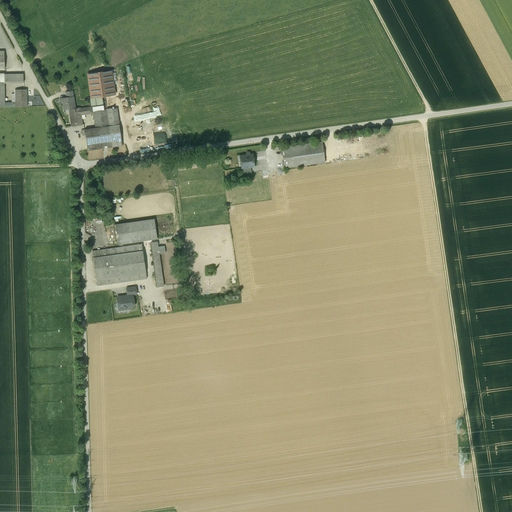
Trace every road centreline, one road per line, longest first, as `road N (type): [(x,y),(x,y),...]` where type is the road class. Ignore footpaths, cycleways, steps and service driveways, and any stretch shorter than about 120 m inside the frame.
road 1 (track): [(511,103),(82,164)]
road 2 (track): [(482,511),(428,146)]
road 3 (track): [(82,164),(89,511)]
road 4 (track): [(431,115),(369,0)]
